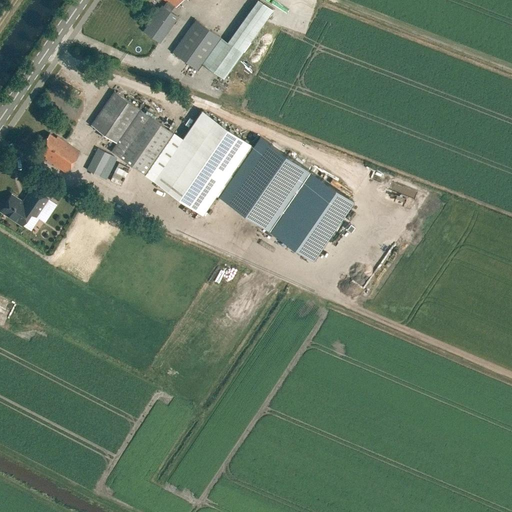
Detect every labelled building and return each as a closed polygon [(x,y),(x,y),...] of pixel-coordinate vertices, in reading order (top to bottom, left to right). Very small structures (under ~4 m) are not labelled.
[(174,6),(175,6),(179,0),(165,0),(167,1),(163,6),(162,5),(143,31),(160,42),(178,16),(170,11),(174,6)] [(196,19),(173,52),(197,69),(201,63),(224,79),(243,52),(228,42),(220,36),(196,19)] [(115,91),(92,124),(117,142),(111,150),(144,173),(173,131),(115,91)] [(183,138),(154,180),(202,213),(216,194),(310,259),(351,200),(259,136),(253,145),(250,144),(202,110),(183,138)] [(56,137),(49,133),(37,150),(45,156),(44,157),(66,172),(80,151),(57,136),(56,137)] [(96,147),(86,169),(99,176),(110,154),(96,147)] [(122,183),(128,166),(116,162),(110,179),(122,183)] [(35,215),(47,198),(33,188),(23,202),(11,194),(7,201),(4,201),(1,205),(2,208),(1,209),(23,224),(31,212),(35,215)]
